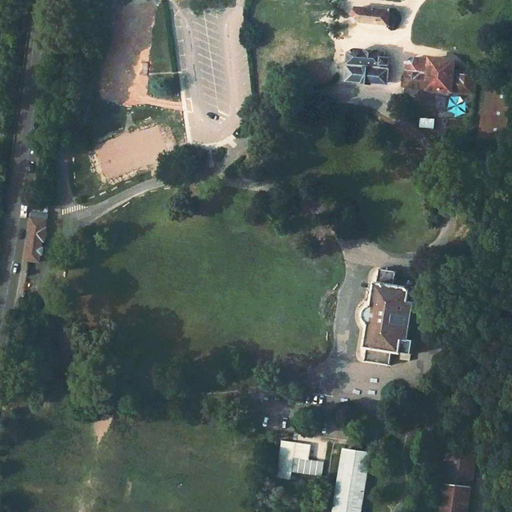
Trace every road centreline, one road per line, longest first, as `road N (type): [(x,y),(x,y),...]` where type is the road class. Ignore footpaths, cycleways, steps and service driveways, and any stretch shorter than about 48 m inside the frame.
road 1 (track): [(336,378),(271,395),(197,394),(134,376),(62,318),(51,266),(60,240),(94,210),(167,176),(213,166),(297,103),(332,93),(402,101),(432,122),(456,159),(450,217),(432,253),(360,253)]
road 2 (track): [(398,511),(423,455),(428,394),(421,381),(393,370),(336,378),(360,253),(314,206),(187,174)]
road 3 (primary): [(45,0),(0,311)]
